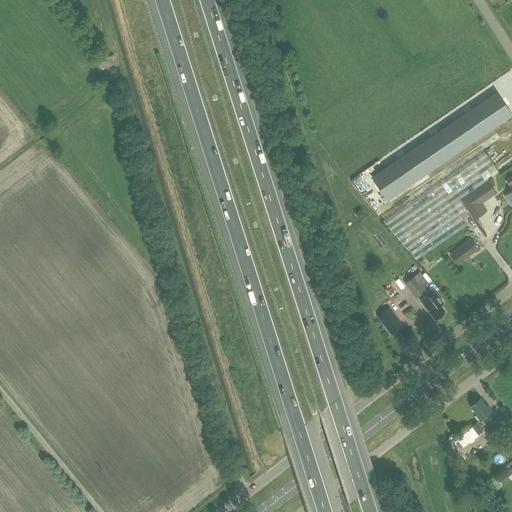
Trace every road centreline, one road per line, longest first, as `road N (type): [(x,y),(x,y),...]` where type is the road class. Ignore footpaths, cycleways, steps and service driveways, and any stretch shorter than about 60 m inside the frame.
road 1 (motorway): [(370,511),(206,0)]
road 2 (motorway): [(161,0),(323,511)]
road 3 (unclassified): [(245,495),(511,288)]
road 4 (primary): [(262,511),(511,318)]
road 5 (unclassified): [(511,349),(377,453)]
